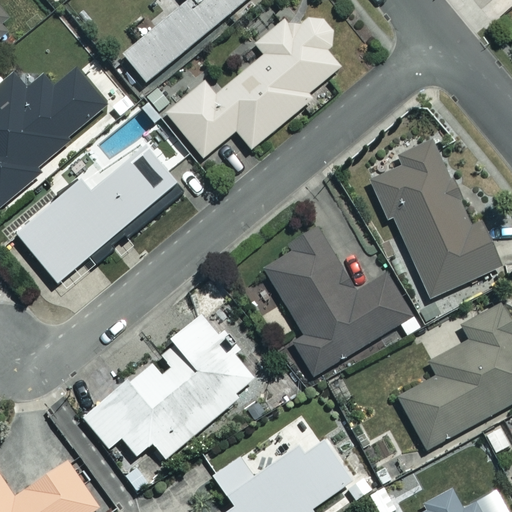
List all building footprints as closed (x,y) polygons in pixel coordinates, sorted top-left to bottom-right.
[(185,0),(121,53),(144,82),(244,0),(185,0)] [(0,37),(13,27),(0,10),(0,37)] [(205,78),(165,112),(203,159),(235,133),(251,153),(315,102),(306,92),(340,65),(328,50),(331,44),(332,33),(324,22),(311,17),(289,23),(284,18),(253,43),(262,54),(216,93),(205,78)] [(21,97),(0,73),(0,203),(106,106),(75,72),(57,89),(45,76),(21,97)] [(394,151),(402,169),(370,184),(387,220),(392,218),(429,299),(500,267),(478,219),(470,222),(430,135),(394,151)] [(177,190),(141,149),(91,193),(83,184),(16,243),(60,293),(177,190)] [(292,249),(262,267),(303,334),(292,341),(312,375),(411,316),(386,274),(355,293),(314,226),(288,242),(292,249)] [(511,321),(502,304),(461,326),(469,340),(425,364),(432,378),(397,397),(425,449),(511,401),(511,321)] [(150,362),(82,416),(124,469),(120,472),(137,494),(171,467),(164,458),(237,400),(233,394),(254,378),(201,312),(155,349),(170,367),(161,375),(150,362)] [(345,484),(312,435),(250,476),(238,457),(211,475),(232,506),(223,511),(314,511),(311,507),(345,484)] [(13,497),(0,477),(0,511),(89,511),(96,508),(65,461),(13,497)] [(461,511),(451,494),(420,511),(479,511),(474,504),(461,511)]
